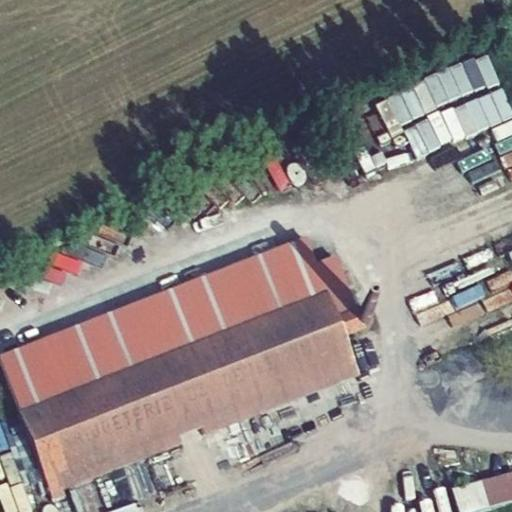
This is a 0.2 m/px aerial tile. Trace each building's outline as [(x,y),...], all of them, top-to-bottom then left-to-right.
[(108,323),(0,363),(0,374),(17,416),(267,321),(246,270),(108,323)] [(94,479),(226,428),(221,415),(351,366),(341,341),(339,336),(355,330),(362,333),(369,330),(372,324),(369,317),(363,313),(356,316),(353,323),(337,329),(335,324),(325,298),(306,306),(267,321),(17,416),(51,504),(64,499),(61,492),(94,479)] [(337,329),(353,323),(356,316),(335,324),(337,329)] [(355,330),(339,336),(341,341),(362,333),(355,330)] [(226,428),(356,379),(351,366),(221,415),(226,428)] [(182,454),(153,465),(161,488),(190,478),(182,454)] [(511,474),(450,486),(455,511),(473,511),(511,504),(511,474)]
